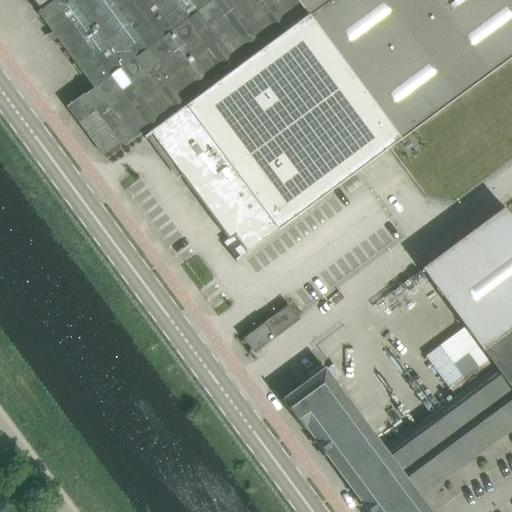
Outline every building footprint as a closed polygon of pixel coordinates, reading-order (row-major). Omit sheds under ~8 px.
[(31,0),(39,11),(37,13),(93,89),(81,97),(67,108),(106,160),(147,129),(304,13),(307,16),(328,0),(31,0)] [(304,13),(147,129),(229,240),(234,236),(247,252),(502,63),(511,55),(511,0),(328,0),(307,16),(304,13)] [(284,398),(282,400),(303,429),(305,427),(368,511),(430,511),(420,498),(459,469),(511,429),(511,217),(507,212),(425,275),(484,351),(498,369),(390,452),(325,367),(298,388),(284,398)] [(287,305),(244,337),(254,352),(270,340),(298,319),(287,305)] [(436,348),(423,358),(447,391),(461,381),(436,348)]
